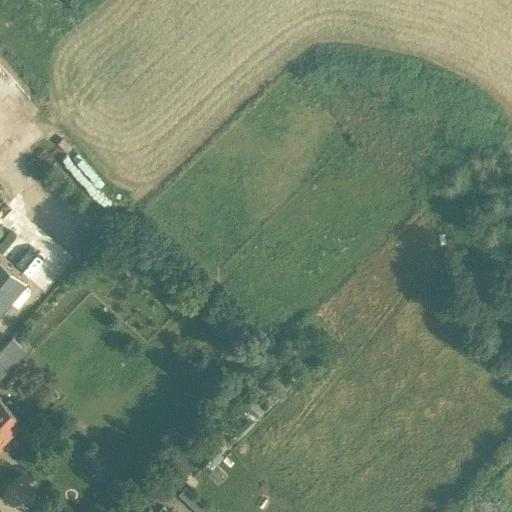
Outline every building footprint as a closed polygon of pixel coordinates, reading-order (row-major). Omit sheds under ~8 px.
[(0,256),(0,309),(26,279),(0,256)] [(178,287),(165,301),(173,309),(186,295),(178,287)] [(0,344),(0,373),(25,347),(10,333),(0,344)] [(0,442),(22,420),(0,399),(0,442)] [(256,416),(262,409),(251,400),(245,407),(256,416)] [(204,454),(193,442),(173,460),(185,473),(204,454)] [(97,469),(106,461),(89,444),(80,452),(97,469)] [(215,463),(222,455),(217,450),(210,459),(215,463)] [(197,511),(204,506),(182,486),(176,493),(196,511),(197,511)] [(104,489),(86,508),(90,511),(111,511),(120,503),(104,489)]
